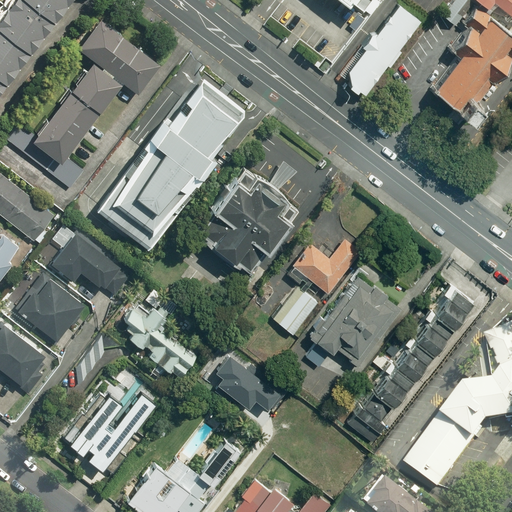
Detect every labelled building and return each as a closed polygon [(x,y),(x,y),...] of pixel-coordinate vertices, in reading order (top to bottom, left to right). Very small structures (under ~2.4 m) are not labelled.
[(0,86),(65,0),(8,0),(0,11),(0,86)] [(345,0),(326,0),(339,9),(345,0)] [(457,55),(431,88),(466,116),(511,58),(511,57),(511,0),(452,0),(442,14),(456,25),(475,2),(478,4),(464,21),(468,24),(449,49),(457,55)] [(401,6),(348,73),(369,89),(421,22),(401,6)] [(96,57),(33,137),(59,157),(122,74),(138,87),(156,64),(99,21),(80,45),(96,57)] [(141,126),(93,192),(140,227),(232,102),(196,75),(152,134),(141,126)] [(191,227),(232,261),(286,196),(234,153),(196,198),(207,207),(191,227)] [(0,174),(0,272),(8,261),(5,259),(17,243),(1,230),(0,230),(0,216),(32,241),(52,215),(0,174)] [(299,224),(279,251),(316,277),(350,231),(331,218),(317,237),(299,224)] [(45,266),(66,282),(74,272),(97,290),(100,286),(112,294),(130,271),(73,228),(45,266)] [(351,253),(299,318),(343,352),(394,288),(351,253)] [(444,268),(339,397),(361,415),(467,286),(444,268)] [(78,304),(38,273),(10,309),(50,340),(78,304)] [(120,341),(164,373),(167,369),(176,376),(184,365),(192,354),(159,330),(165,322),(146,308),(140,317),(126,307),(118,319),(130,327),(120,341)] [(469,377),(409,458),(441,482),(488,418),(511,414),(511,322),(492,332),(507,366),(497,378),(469,377)] [(43,363),(38,359),(40,356),(0,324),(0,372),(25,392),(41,372),(38,369),(43,363)] [(74,368),(77,383),(104,344),(95,337),(74,368)] [(240,384),(261,401),(273,385),(220,345),(201,370),(232,394),(240,384)] [(122,399),(103,384),(61,436),(67,440),(63,445),(73,453),(79,447),(87,454),(82,460),(95,470),(155,395),(136,380),(122,399)] [(320,430),(307,449),(328,463),(319,476),(340,491),(362,458),(320,430)] [(238,449),(221,436),(196,471),(212,483),(238,449)] [(198,511),(206,503),(188,488),(156,462),(127,498),(144,511),(167,511),(175,503),(186,511),(198,511)] [(429,511),(383,476),(373,489),(383,496),(373,508),(377,511),(429,511)] [(266,489),(263,492),(250,481),(237,496),(241,500),(231,511),(226,507),(221,511),(284,511),(281,509),(284,505),(266,489)] [(323,511),(328,505),(306,490),(292,511),(323,511)]
